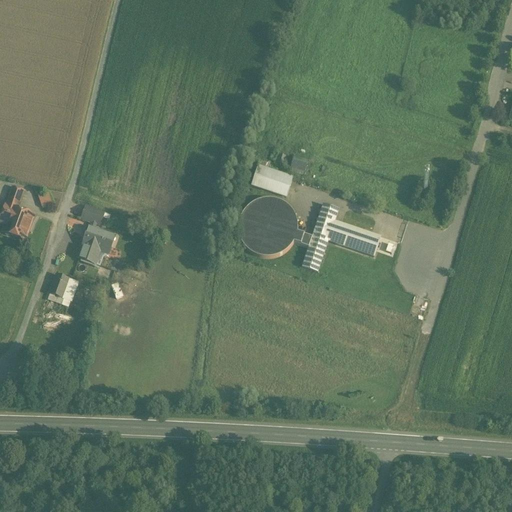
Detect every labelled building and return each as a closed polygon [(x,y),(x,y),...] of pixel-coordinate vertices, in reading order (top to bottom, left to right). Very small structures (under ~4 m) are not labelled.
[(297,170),(263,158),(256,179),(290,191),(297,170)] [(12,189),(5,207),(17,212),(24,194),(12,189)] [(298,235),(301,227),(302,217),(300,209),(295,200),(290,196),(276,191),(266,191),(259,194),(251,200),(245,210),(243,221),(246,232),(251,239),(259,246),(271,249),(281,248),(292,242),(298,235)] [(48,193),(37,197),(42,209),(52,206),(48,193)] [(311,237),(301,233),(296,247),(308,251),(302,269),(318,274),(329,244),(373,260),(381,238),(337,222),(340,213),(322,206),(311,237)] [(34,218),(17,212),(5,207),(0,221),(0,224),(5,227),(3,234),(4,234),(5,236),(10,236),(25,242),(34,218)] [(85,208),(81,220),(96,225),(98,219),(102,221),(105,215),(85,208)] [(89,229),(82,246),(83,246),(78,260),(95,266),(95,265),(92,264),(97,251),(108,256),(114,238),(89,229)] [(100,267),(98,275),(111,279),(113,271),(100,267)] [(67,280),(56,276),(49,295),(50,295),(61,299),(67,280)] [(78,284),(67,280),(61,299),(50,295),(48,302),(68,309),(70,303),(71,304),(78,284)]
